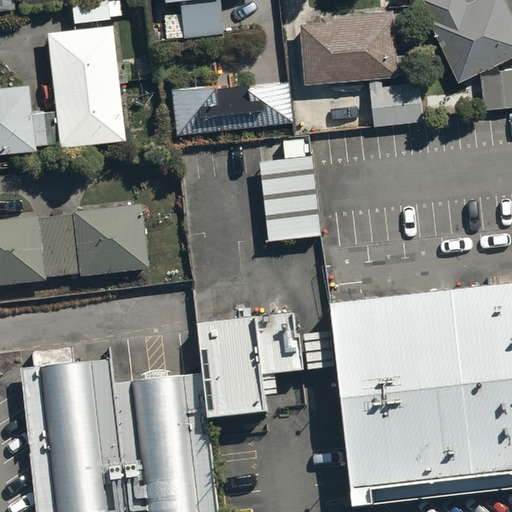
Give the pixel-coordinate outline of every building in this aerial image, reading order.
[(13,0),(0,0),(0,16),(15,16),(13,0)] [(22,0),(24,10),(67,5),(66,0),(22,0)] [(162,0),(165,21),(166,35),(182,34),(182,35),(222,31),(218,0),(227,0),(228,3),(244,2),(243,0),(162,0)] [(511,62),(511,14),(505,0),(485,0),(468,8),(464,0),(429,0),(424,2),(434,25),(431,26),(459,86),(511,62)] [(71,7),(73,27),(110,24),(108,4),(71,7)] [(396,17),(321,21),(321,27),(301,29),(306,90),(372,85),(376,133),(424,129),(421,86),(383,89),(383,83),(401,82),(400,73),(406,72),(405,56),(399,56),(396,17)] [(112,32),(47,40),(60,149),(125,141),(112,32)] [(501,76),(481,78),(485,114),(511,111),(511,72),(501,74),(501,76)] [(251,92),(250,89),(219,93),(218,90),(206,92),(206,89),(173,93),(178,139),(294,126),(289,81),(254,85),(255,91),(251,92)] [(26,88),(0,91),(0,154),(34,151),(26,88)] [(258,159),(269,244),(320,237),(309,152),(258,159)] [(0,222),(0,287),(143,273),(136,208),(0,222)] [(511,279),(328,301),(352,505),(372,503),(370,486),(511,469),(511,279)] [(293,313),(198,324),(210,430),(267,423),(262,385),(307,380),(302,342),(297,343),(293,313)] [(101,364),(18,373),(34,511),(214,511),(199,376),(103,387),(101,364)]
